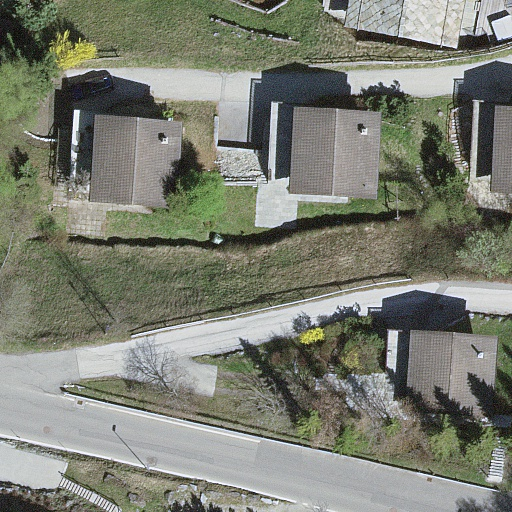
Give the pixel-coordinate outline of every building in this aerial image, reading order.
[(468,0),(356,0),(347,35),(459,50),(468,0)] [(390,131),(302,113),(294,199),(381,208),(390,131)] [(511,114),(502,113),(497,196),(511,196),(511,114)] [(196,137),(104,119),(97,206),(182,217),(196,137)] [(507,357),(426,343),(414,417),(494,428),(507,357)]
